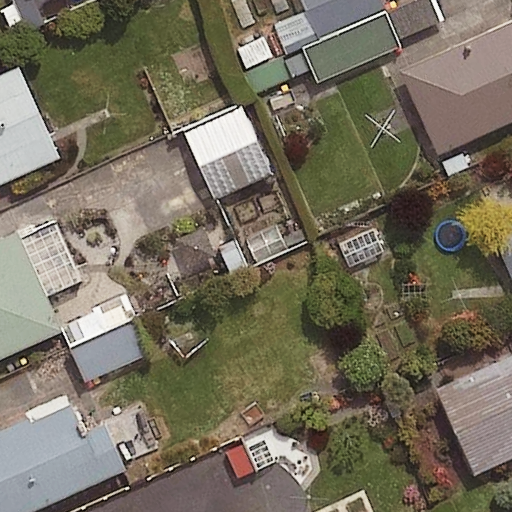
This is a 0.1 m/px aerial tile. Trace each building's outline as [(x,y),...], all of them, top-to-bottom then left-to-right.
[(273,55),(244,66),(252,88),(316,63),(321,75),(399,42),(396,33),(439,14),(433,0),(397,0),(384,6),(306,39),(307,42),(273,55)] [(306,39),(384,6),(381,0),(304,0),(306,5),(272,20),(284,48),(306,39)] [(511,12),(399,62),(437,146),(511,112),(511,12)] [(244,66),(273,55),(259,21),(230,33),(244,66)] [(0,169),(57,144),(18,56),(0,64),(0,169)] [(270,165),(241,98),(184,123),(213,190),(270,165)] [(204,218),(173,232),(189,267),(220,252),(204,218)] [(16,222),(0,229),(0,348),(61,322),(16,222)] [(511,223),(494,231),(511,271),(511,223)] [(151,348),(128,293),(62,320),(85,375),(151,348)] [(511,346),(435,380),(473,467),(511,450),(511,346)] [(71,395),(0,426),(0,511),(9,511),(124,461),(103,414),(83,423),(71,395)]
